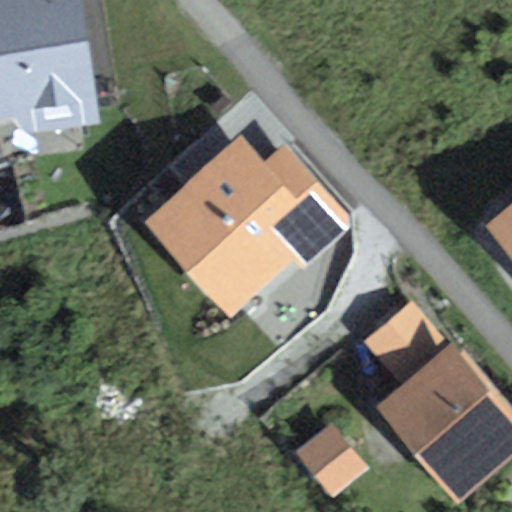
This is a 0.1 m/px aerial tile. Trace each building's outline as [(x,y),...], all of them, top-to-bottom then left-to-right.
[(34,118),(78,112),(63,0),(0,0),(0,92),(30,89),(34,118)] [(140,212),(241,320),(359,210),(258,102),(140,212)] [(511,195),(479,222),(511,259),(511,195)] [(412,369),(446,336),(401,279),(364,309),(412,369)] [(372,413),(454,501),(511,446),(511,411),(446,339),(372,413)] [(372,474),(333,422),(290,455),(331,505),(372,474)]
